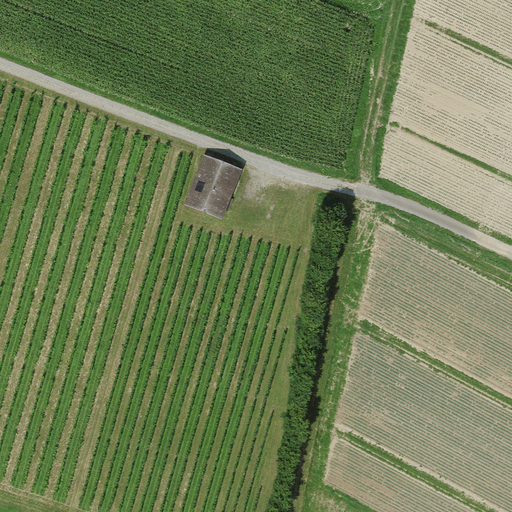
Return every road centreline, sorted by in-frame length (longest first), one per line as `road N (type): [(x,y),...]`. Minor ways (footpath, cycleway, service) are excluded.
road 1 (track): [(511,259),(367,191),(0,51)]
road 2 (track): [(406,0),(296,511)]
